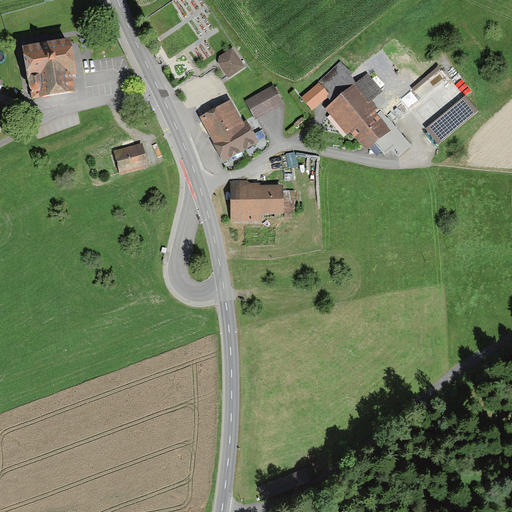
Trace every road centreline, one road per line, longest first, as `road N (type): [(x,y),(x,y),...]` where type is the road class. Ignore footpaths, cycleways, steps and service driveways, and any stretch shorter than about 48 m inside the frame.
road 1 (tertiary): [(222,511),(231,349),(201,190)]
road 2 (residential): [(258,511),(326,479),(435,389),(511,340)]
road 3 (residential): [(201,190),(290,146),(433,164)]
road 4 (residential): [(0,143),(49,116),(161,95)]
